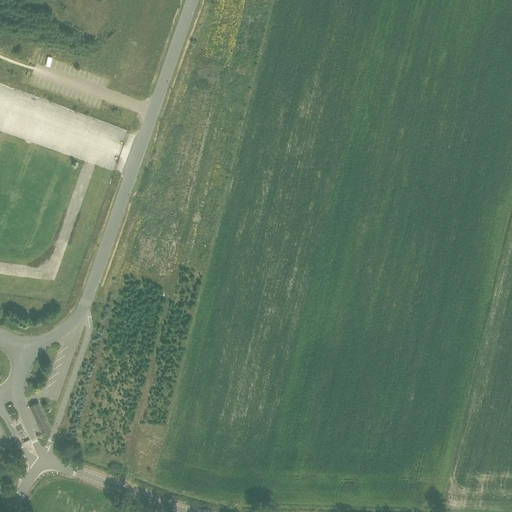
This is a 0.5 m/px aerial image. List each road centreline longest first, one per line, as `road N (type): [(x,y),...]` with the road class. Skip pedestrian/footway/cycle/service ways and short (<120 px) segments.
road 1 (unclassified): [(191,0),(75,328),(15,352)]
road 2 (tertiary): [(183,511),(43,460)]
